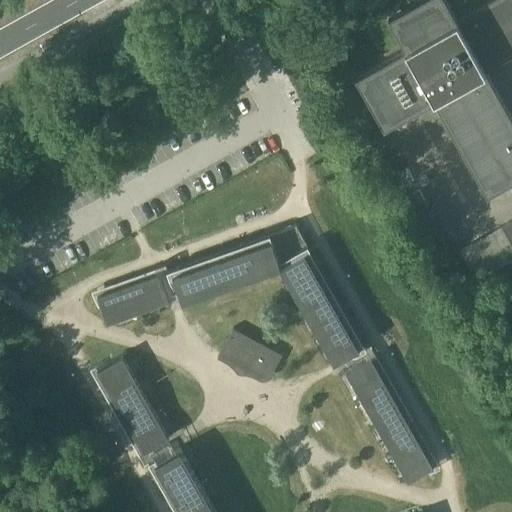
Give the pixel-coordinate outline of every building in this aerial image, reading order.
[(511,219),(501,226),(511,245),(511,219)] [(318,262),(313,252),(310,247),(302,234),(300,229),(296,223),(271,237),(280,266),(288,279),(314,264),(318,262)] [(172,272),(182,300),(280,266),(271,237),(172,272)] [(360,346),(314,264),(288,279),(334,362),(360,346)] [(156,273),(97,293),(108,321),(166,300),(156,273)] [(275,349),(232,327),(219,354),(261,375),(275,349)] [(169,437),(123,355),(96,369),(144,451),(169,437)] [(371,356),(347,370),(408,480),(433,465),(371,356)] [(217,511),(180,447),(155,461),(183,511),(217,511)]
